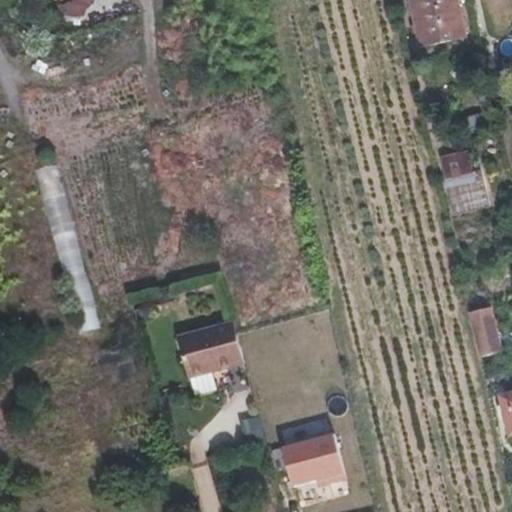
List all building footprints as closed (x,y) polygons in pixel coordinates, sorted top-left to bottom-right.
[(460,0),(413,0),(423,42),(467,31),(460,0)] [(472,175),(467,156),(459,157),(464,177),(472,175)] [(488,209),(479,173),(472,175),(464,177),(459,157),(440,162),(453,217),(488,209)] [(497,357),(486,312),(465,317),(475,362),(497,357)] [(195,376),(184,339),(232,326),(231,321),(175,337),(186,378),(195,376)] [(242,363),(232,326),(184,339),(195,376),(242,363)] [(511,395),(497,399),(508,439),(511,438),(511,395)] [(260,414),(241,417),(246,442),(264,439),(260,414)]
